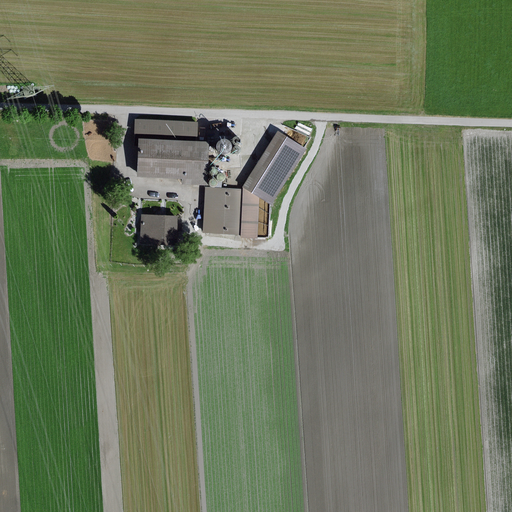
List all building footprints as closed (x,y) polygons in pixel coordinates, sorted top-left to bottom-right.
[(198,123),(136,121),(135,134),(197,137),(198,123)] [(304,148),(278,132),(243,187),(261,198),(271,205),(306,150),(304,148)] [(237,146),(239,146),(240,146),(241,145),(242,144),(243,142),(243,141),(242,140),(241,139),(240,138),(239,137),(237,137),(236,138),(235,139),(234,140),(234,141),(234,143),(235,144),(236,145),(237,146)] [(217,150),(219,152),(221,154),(223,155),(226,155),(228,154),(231,152),(232,150),(233,148),(233,146),(232,143),(230,141),(228,140),(226,139),(223,139),(221,140),(219,142),(217,144),(217,147),(217,150)] [(210,143),(140,140),(139,178),(183,180),(183,185),(208,186),(210,143)] [(237,155),(239,156),(240,155),(241,154),(242,153),(243,152),(243,151),(242,149),(241,148),(240,147),(239,147),(238,147),(236,148),(235,149),(234,150),(234,151),(234,153),(235,154),(236,155),(237,155)] [(211,173),(212,175),(213,176),(215,176),(216,176),(218,176),(219,175),(220,174),(220,172),(220,171),(220,169),(219,168),(217,167),(216,167),(214,167),(213,168),(212,169),(211,170),(211,172),(211,173)] [(219,180),(219,182),(220,183),(222,183),(223,183),(225,183),(226,182),(227,181),(228,179),(228,178),(227,176),(226,175),(225,174),(223,174),(222,174),(220,175),(219,176),(218,177),(218,179),(219,180)] [(209,185),(210,186),(211,187),(213,188),(214,188),(216,187),(217,186),(218,185),(218,184),(218,182),(218,181),(217,179),(216,179),(214,178),(212,179),(211,179),(210,180),(209,182),(209,183),(209,185)] [(261,198),(243,187),(244,190),(241,235),(241,238),(257,239),(261,198)] [(244,190),(206,188),(203,232),(241,235),(244,190)] [(178,217),(142,215),(140,244),(177,246),(178,217)]
